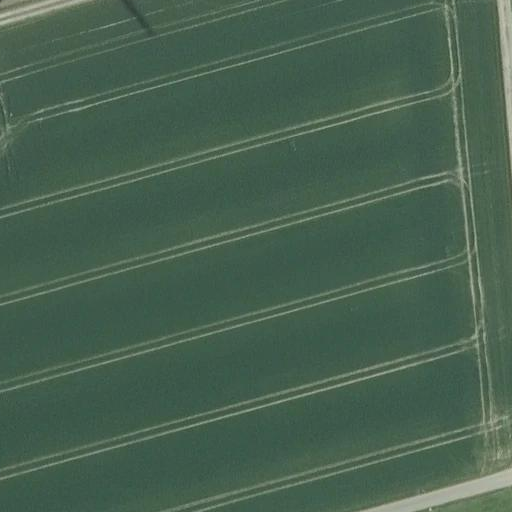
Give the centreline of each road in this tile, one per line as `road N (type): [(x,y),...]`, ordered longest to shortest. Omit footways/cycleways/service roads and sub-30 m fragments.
road 1 (track): [(0,16),(58,0),(500,0),(511,139)]
road 2 (unclassified): [(511,460),(324,511)]
